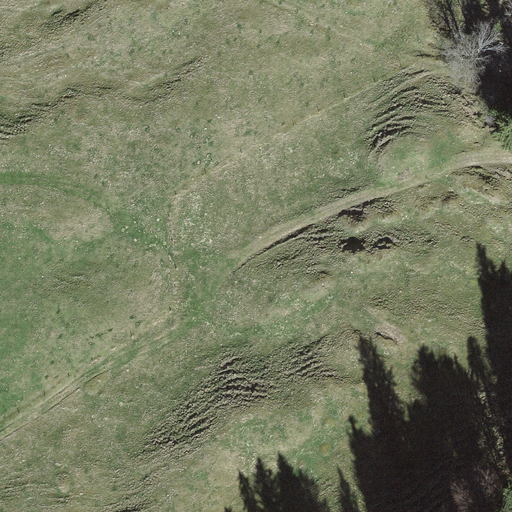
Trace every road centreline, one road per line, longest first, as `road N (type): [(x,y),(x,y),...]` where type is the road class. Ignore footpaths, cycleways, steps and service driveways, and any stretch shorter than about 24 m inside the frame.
road 1 (track): [(0,412),(77,359),(152,324),(234,235),(439,155),(511,154)]
road 2 (track): [(250,0),(368,59),(511,95)]
